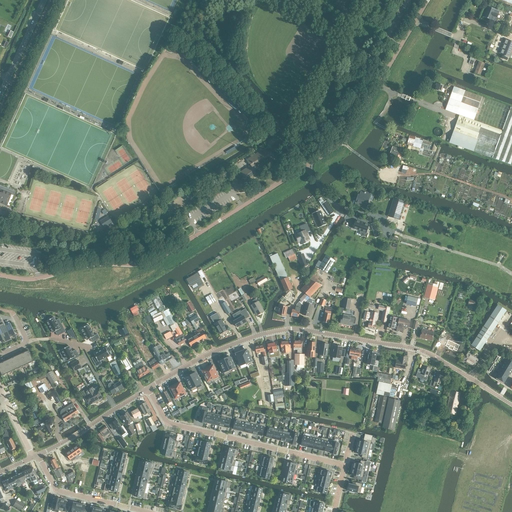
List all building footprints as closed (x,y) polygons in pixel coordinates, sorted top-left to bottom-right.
[(498,14),(499,11),(488,6),(484,17),(488,19),(486,22),(494,25),(497,18),(498,14)] [(472,30),(490,36),(491,31),(474,26),(472,30)] [(501,54),(508,56),(511,57),(511,53),(511,41),(507,39),(501,54)] [(475,73),(481,75),(485,64),(479,62),(475,73)] [(205,74),(211,79),(214,76),(208,71),(205,74)] [(441,92),(443,88),(446,89),(447,87),(438,83),(435,90),(441,92)] [(502,131),(510,107),(454,87),(445,110),(459,115),(502,131)] [(502,131),(459,115),(449,143),(492,158),(511,164),(511,107),(510,107),(502,131)] [(413,144),(413,146),(420,149),(421,147),(422,143),(423,141),(415,138),(415,139),(415,140),(413,144)] [(402,153),(403,150),(400,149),(400,150),(392,147),(390,155),(400,158),(402,153)] [(257,168),(267,162),(274,157),(269,149),(262,153),(261,151),(246,160),(249,164),(251,166),(240,172),(245,179),(248,177),(251,180),(260,174),(257,168)] [(0,189),(0,202),(6,204),(7,205),(9,202),(7,201),(9,197),(10,197),(12,194),(10,194),(0,189)] [(356,203),(355,206),(366,209),(371,194),(361,191),(360,195),(358,195),(356,203)] [(394,198),(388,216),(399,220),(404,201),(394,198)] [(326,201),(322,204),(330,215),(334,212),(326,201)] [(320,211),(313,214),(318,227),(326,224),(320,211)] [(100,221),(104,228),(113,222),(108,215),(100,221)] [(356,220),(353,228),(366,233),(369,225),(356,220)] [(375,222),(370,224),(375,236),(379,235),(375,222)] [(298,235),(296,236),(298,242),(302,240),(303,244),(309,241),(306,233),(310,231),(307,224),(303,225),(305,230),(302,231),(302,232),(297,234),(298,235)] [(293,249),(284,253),(286,258),(295,254),(293,249)] [(287,276),(277,254),(270,257),(280,279),(287,276)] [(304,256),(299,259),(302,267),(308,265),(304,256)] [(319,268),(318,268),(327,274),(335,261),(326,256),(322,263),(319,268)] [(198,274),(187,280),(191,286),(192,285),(194,289),(203,283),(198,274)] [(426,283),(427,279),(411,275),(410,279),(426,283)] [(265,276),(256,281),(259,286),(268,281),(265,276)] [(288,277),(281,281),(287,295),(290,291),(289,290),(293,288),(288,277)] [(301,298),(300,299),(301,300),(297,305),(296,310),(292,310),(291,316),(298,317),(300,311),(302,311),(305,303),(321,286),(310,280),(301,289),(305,294),(301,298)] [(427,285),(424,297),(435,300),(438,288),(427,285)] [(206,289),(196,294),(199,300),(209,294),(206,289)] [(205,298),(210,305),(216,301),(212,294),(205,298)] [(158,295),(152,299),(158,309),(164,306),(158,295)] [(408,296),(406,304),(416,307),(418,299),(408,296)] [(344,298),(342,308),(349,310),(351,300),(344,298)] [(306,303),(302,315),(309,317),(313,305),(314,302),(308,300),(306,303)] [(190,301),(185,304),(190,313),(195,310),(190,301)] [(231,312),(228,306),(225,302),(221,304),(227,315),(231,312)] [(264,312),(261,306),(258,302),(251,306),(257,315),(264,312)] [(498,305),(498,306),(472,346),(480,351),(507,311),(498,305)] [(136,306),(130,309),(134,317),(139,314),(137,311),(139,310),(136,306)] [(283,316),(285,316),(287,307),(280,306),(280,309),(279,309),(278,312),(279,312),(278,315),(280,315),(280,316),(281,316),(282,316),(283,316)] [(390,308),(379,306),(378,310),(383,311),(381,322),(387,323),(390,308)] [(167,308),(161,312),(164,318),(168,325),(169,325),(170,326),(176,323),(167,308)] [(236,313),(232,315),(235,321),(234,321),(237,327),(247,322),(245,320),(249,317),(245,309),(241,312),(240,311),(236,313)] [(151,316),(154,323),(164,318),(161,312),(151,316)] [(371,312),(371,316),(369,316),(369,313),(365,312),(363,320),(368,321),(368,318),(370,319),(369,324),(368,328),(375,329),(376,326),(378,314),(371,312)] [(221,320),(217,323),(216,321),(220,318),(217,313),(210,317),(213,322),(214,321),(215,324),(214,324),(220,334),(227,330),(221,320)] [(192,324),(199,320),(196,315),(189,319),(192,324)] [(344,315),(343,317),(342,317),(340,324),(352,326),(352,323),(355,324),(356,320),(356,319),(355,318),(355,317),(354,317),(344,315)] [(60,328),(54,317),(52,318),(51,317),(48,319),(49,320),(47,321),(53,333),(56,331),(58,336),(66,332),(63,327),(60,328)] [(410,321),(399,319),(390,317),(388,327),(388,328),(391,329),(391,328),(396,329),(396,332),(402,333),(403,328),(404,329),(406,327),(409,328),(410,321)] [(5,326),(4,324),(0,325),(0,334),(0,335),(13,329),(11,324),(5,326)] [(95,336),(89,325),(81,329),(87,340),(91,338),(93,342),(100,338),(97,334),(95,336)] [(125,327),(120,330),(122,336),(128,333),(125,327)] [(177,337),(175,339),(179,346),(186,342),(178,327),(174,329),(178,335),(176,336),(177,337)] [(16,335),(13,329),(0,335),(4,343),(11,340),(10,337),(16,335)] [(206,339),(200,329),(198,330),(196,331),(198,334),(196,335),(200,342),(206,339)] [(434,332),(427,330),(426,331),(422,330),(420,338),(425,339),(427,339),(427,340),(431,341),(434,332)] [(195,344),(200,342),(196,335),(198,334),(196,331),(194,333),(196,335),(193,337),(192,338),(195,344)] [(164,335),(166,340),(173,336),(170,332),(164,335)] [(191,347),(195,344),(192,338),(193,337),(191,334),(189,335),(191,338),(187,340),(191,347)] [(448,340),(445,346),(449,348),(448,349),(452,351),(453,350),(456,351),(459,345),(448,340)] [(301,347),(302,347),(302,342),(297,342),(297,341),(295,341),(294,342),(294,350),(297,350),(297,353),(295,353),(295,365),(304,364),(304,353),(301,353),(301,347)] [(289,352),(291,351),(290,346),(289,346),(289,342),(281,343),(281,348),(282,353),(289,353),(289,352)] [(268,350),(269,350),(269,353),(272,353),(273,356),(273,357),(274,358),(276,358),(278,358),(276,349),(275,343),(267,345),(268,350)] [(321,344),(320,355),(327,356),(328,345),(321,344)] [(334,345),(332,358),(340,359),(341,356),(344,357),(345,350),(342,349),(342,347),(334,345)] [(79,356),(76,350),(72,352),(69,346),(61,350),(63,352),(60,354),(63,358),(65,356),(67,361),(75,357),(75,358),(79,356)] [(263,366),(268,365),(265,351),(264,351),(263,346),(255,347),(256,353),(263,351),(264,357),(261,358),(263,366)] [(165,363),(161,357),(159,353),(156,347),(152,349),(155,356),(161,365),(162,365),(165,364),(164,363),(165,363)] [(161,347),(157,349),(159,353),(161,357),(165,363),(172,359),(169,354),(165,356),(163,352),(164,351),(161,347)] [(100,361),(110,355),(106,348),(94,354),(96,356),(92,358),(96,366),(102,363),(100,361)] [(242,352),(246,364),(252,361),(248,352),(247,353),(246,350),(245,351),(245,349),(242,351),(242,352)] [(29,350),(26,352),(0,363),(0,370),(2,376),(34,361),(29,350)] [(238,356),(237,357),(240,366),(246,364),(242,352),(241,352),(241,351),(237,352),(238,354),(237,354),(238,356)] [(369,351),(366,364),(373,366),(372,371),(377,372),(379,361),(375,360),(377,353),(369,351)] [(463,361),(474,367),(478,360),(472,356),(471,358),(467,355),(468,354),(463,361)] [(225,359),(224,359),(229,370),(235,368),(231,359),(230,359),(228,357),(227,356),(224,358),(225,359)] [(396,361),(395,368),(405,369),(407,358),(400,356),(400,361),(396,361)] [(126,357),(121,360),(120,361),(121,363),(126,371),(132,368),(126,357)] [(221,363),(219,364),(223,373),(224,373),(225,375),(230,373),(229,370),(224,359),(223,358),(220,359),(220,361),(221,363)] [(153,370),(159,367),(154,359),(151,361),(152,361),(149,363),(153,370)] [(511,362),(506,359),(503,364),(511,368),(511,362)] [(139,360),(136,362),(144,376),(149,372),(147,368),(146,368),(145,367),(143,368),(139,360)] [(136,362),(132,364),(137,372),(135,373),(136,374),(136,375),(139,379),(144,376),(136,362)] [(294,386),(294,362),(287,362),(287,364),(281,364),(281,373),(282,380),(285,380),(285,386),(294,386)] [(511,368),(503,364),(500,368),(501,369),(509,374),(510,374),(511,370),(511,368)] [(111,368),(116,377),(121,374),(116,365),(111,368)] [(212,366),(208,368),(213,379),(214,381),(219,379),(218,377),(219,376),(215,368),(213,368),(212,366)] [(426,380),(430,369),(424,366),(422,371),(418,370),(416,377),(426,380)] [(204,372),(203,373),(207,382),(213,379),(208,368),(203,370),(204,372)] [(501,369),(498,373),(507,378),(509,374),(501,369)] [(56,382),(57,381),(51,372),(46,375),(52,384),(54,388),(58,385),(56,382)] [(193,372),(190,374),(191,375),(190,375),(197,389),(202,386),(201,384),(202,384),(197,375),(196,375),(195,373),(194,373),(193,372)] [(376,394),(383,395),(384,391),(390,392),(391,389),(392,385),(390,385),(392,376),(377,373),(376,377),(378,378),(377,382),(379,382),(376,394)] [(498,373),(496,378),(504,383),(507,378),(498,373)] [(187,380),(186,381),(190,389),(191,389),(192,391),(197,389),(190,375),(189,374),(186,376),(187,377),(186,377),(187,380)] [(435,388),(437,383),(440,384),(443,376),(437,374),(434,382),(431,381),(429,386),(435,388)] [(31,381),(25,384),(28,390),(33,387),(31,381)] [(119,382),(115,385),(114,383),(112,383),(109,384),(109,386),(110,388),(109,388),(113,394),(123,388),(119,382)] [(179,383),(175,385),(180,396),(186,393),(181,385),(180,385),(179,383)] [(44,384),(38,387),(42,393),(48,390),(44,384)] [(172,390),(170,391),(175,399),(180,396),(175,385),(170,388),(172,390)] [(92,388),(89,389),(96,402),(103,398),(98,389),(94,391),(92,388)] [(96,402),(89,389),(86,391),(86,390),(82,392),(85,398),(84,398),(83,399),(83,400),(84,401),(84,402),(85,402),(86,402),(87,401),(90,405),(96,402)] [(273,391),(276,410),(285,409),(284,403),(277,404),(277,398),(284,397),(283,389),(273,391)] [(167,404),(172,402),(166,392),(162,394),(167,404)] [(456,415),(459,401),(459,400),(460,393),(451,392),(449,397),(450,397),(446,413),(456,415)] [(382,424),(387,398),(380,396),(374,422),(382,424)] [(389,399),(382,428),(394,430),(400,401),(389,399)] [(70,405),(66,408),(72,418),(79,414),(72,404),(71,401),(69,402),(70,405)] [(151,411),(146,402),(139,406),(144,415),(151,411)] [(61,412),(61,413),(61,414),(61,415),(62,416),(65,422),(72,418),(68,412),(66,408),(63,410),(62,410),(62,411),(61,412)] [(137,409),(131,412),(134,419),(141,415),(137,409)] [(207,413),(208,413),(208,412),(202,411),(201,415),(200,415),(200,418),(199,422),(205,423),(205,422),(207,413)] [(38,431),(39,430),(40,430),(42,429),(42,428),(44,427),(48,434),(52,432),(46,420),(51,417),(49,413),(33,422),(38,431)] [(126,426),(133,421),(127,413),(121,417),(126,426)] [(150,427),(154,425),(150,418),(146,420),(150,427)] [(241,419),(236,418),(235,422),(234,422),(233,426),(234,426),(233,429),(239,430),(241,419)] [(111,424),(110,425),(114,430),(116,428),(121,435),(127,431),(123,426),(121,427),(117,420),(114,422),(113,421),(110,423),(111,424)] [(5,421),(3,422),(6,427),(4,429),(5,431),(7,435),(3,437),(5,441),(9,451),(15,448),(11,438),(9,434),(11,433),(9,429),(5,421)] [(106,426),(99,431),(104,437),(110,432),(106,426)] [(126,429),(127,431),(130,436),(135,433),(131,426),(126,429)] [(297,441),(298,438),(297,438),(298,434),(293,432),(292,433),(293,433),(290,443),(290,444),(296,445),(297,441)] [(165,439),(176,441),(177,436),(173,435),(174,434),(170,433),(170,434),(166,433),(165,439)] [(304,433),(301,446),(307,447),(310,437),(310,434),(304,433)] [(370,449),(373,436),(365,434),(363,441),(359,440),(359,443),(358,442),(357,446),(370,449)] [(313,448),(316,438),(310,437),(307,447),(313,448)] [(122,438),(118,441),(120,443),(123,448),(127,445),(122,438)] [(322,439),(321,439),(316,438),(313,448),(319,450),(322,439)] [(325,451),(328,439),(322,438),(321,439),(322,439),(319,450),(325,451)] [(178,441),(176,441),(165,439),(164,444),(175,446),(175,447),(177,447),(178,441)] [(333,442),(334,440),(328,439),(325,451),(331,452),(331,453),(333,442)] [(198,446),(199,446),(210,449),(211,443),(199,440),(198,446)] [(338,451),(339,447),(338,447),(339,443),(333,442),(331,453),(331,452),(330,453),(336,455),(337,451),(338,451)] [(77,446),(66,454),(70,460),(70,459),(72,461),(76,458),(75,456),(81,452),(77,446)] [(367,459),(370,449),(357,446),(356,450),(357,451),(356,453),(362,454),(361,458),(367,459)] [(226,447),(224,453),(235,455),(237,456),(238,450),(232,449),(232,448),(229,447),(229,448),(226,447)] [(176,452),(173,451),(173,452),(163,449),(162,455),(174,458),(176,452)] [(207,459),(208,454),(198,451),(196,451),(195,456),(207,459)] [(208,459),(207,459),(195,456),(194,462),(199,463),(199,464),(203,465),(203,464),(207,465),(208,459)] [(236,461),(233,460),(223,458),(222,463),(232,466),(234,466),(236,461)] [(60,469),(59,469),(58,467),(59,467),(55,459),(50,461),(54,469),(53,470),(57,479),(64,476),(60,469)] [(364,471),(367,462),(361,460),(360,463),(354,462),(353,464),(352,468),(364,471)] [(143,461),(141,466),(153,469),(154,464),(143,461)] [(88,472),(90,465),(82,463),(80,469),(88,472)] [(222,463),(220,469),(222,469),(221,470),(227,471),(227,470),(233,472),(234,466),(232,466),(222,463)] [(34,475),(35,475),(32,467),(28,469),(30,473),(28,474),(28,475),(29,475),(30,477),(29,478),(31,482),(32,481),(33,485),(38,483),(37,479),(36,480),(34,475)] [(298,470),(297,469),(297,470),(286,467),(285,472),(294,474),(297,475),(298,470)] [(362,481),(364,471),(352,468),(351,472),(352,472),(351,475),(357,476),(356,479),(362,481)] [(80,471),(78,482),(86,484),(88,479),(92,480),(94,474),(95,470),(90,469),(89,473),(80,471)] [(65,474),(68,480),(70,483),(72,482),(71,478),(75,476),(72,470),(65,474)] [(176,470),(175,475),(187,478),(189,473),(176,470)] [(26,479),(23,472),(17,474),(20,482),(21,482),(22,484),(24,483),(23,480),(26,479)] [(20,482),(17,474),(12,477),(15,481),(14,482),(14,484),(15,487),(18,486),(20,491),(24,489),(22,484),(21,482),(20,482)] [(186,483),(187,478),(175,475),(174,475),(175,475),(174,480),(173,480),(186,483)] [(329,483),(330,478),(320,475),(318,475),(316,480),(329,483)] [(15,481),(12,477),(6,480),(8,484),(9,484),(10,487),(9,487),(10,489),(13,488),(12,486),(14,484),(14,482),(15,481)] [(8,484),(6,480),(1,482),(5,489),(4,489),(6,493),(10,491),(10,489),(9,487),(10,487),(9,484),(8,484)] [(185,489),(186,483),(173,480),(172,485),(185,489)] [(218,480),(217,485),(229,488),(231,483),(218,480)] [(328,488),(329,483),(316,480),(315,485),(328,488)] [(360,494),(362,484),(356,482),(355,485),(349,484),(349,485),(348,485),(347,489),(348,489),(347,490),(350,491),(350,492),(354,493),(354,492),(360,494)] [(184,494),(185,489),(172,485),(171,491),(184,494)] [(229,488),(217,485),(215,490),(227,493),(228,493),(226,493),(227,488),(229,488)] [(326,494),(328,488),(315,485),(314,491),(326,494)] [(226,498),(227,493),(215,490),(214,496),(226,498)] [(146,499),(147,494),(135,491),(134,496),(146,499)] [(182,499),(184,494),(171,491),(173,492),(172,497),(182,499)] [(56,511),(58,511),(61,499),(56,498),(55,502),(54,501),(53,504),(54,505),(52,511),(56,511)] [(65,500),(61,499),(58,511),(59,510),(66,511),(67,511),(69,507),(66,506),(67,501),(65,501),(65,500)] [(24,505),(16,500),(13,506),(21,510),(24,505)] [(222,508),(223,503),(213,501),(212,506),(224,509),(222,508)] [(77,511),(80,503),(76,502),(76,503),(74,503),(73,508),(70,507),(68,511),(77,511)] [(180,510),(182,504),(171,502),(169,507),(173,508),(173,509),(176,510),(176,509),(180,510)] [(84,504),(80,503),(77,511),(87,511),(84,510),(85,505),(84,505),(84,504)]
